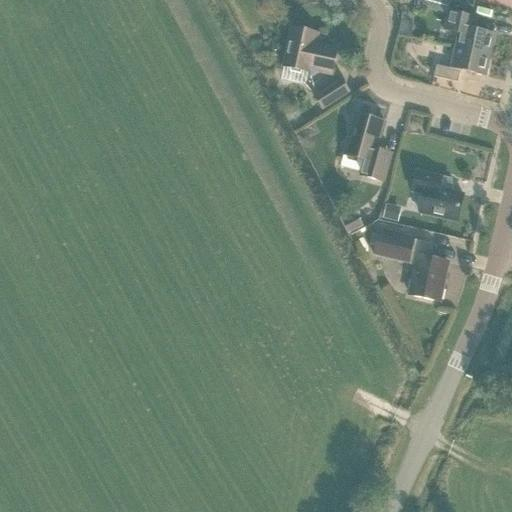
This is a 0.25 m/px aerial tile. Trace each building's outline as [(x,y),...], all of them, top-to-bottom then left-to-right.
[(418,0),(417,7),(429,10),(430,0),(418,0)] [(458,35),(455,48),(490,56),(495,34),(470,29),(472,18),(448,12),(443,31),(458,35)] [(398,34),(408,35),(410,22),(401,20),(398,34)] [(284,68),(282,81),(305,86),(308,73),(310,74),(310,71),(332,76),(337,50),(316,45),(318,35),(291,29),(282,68),(284,68)] [(420,41),(398,36),(394,55),(402,56),(405,42),(420,45),(420,41)] [(486,77),(490,56),(455,48),(450,69),(436,66),(433,78),(458,83),(460,72),(486,77)] [(314,97),(322,110),(349,93),(341,80),(314,97)] [(361,177),(383,183),(392,150),(379,147),(385,123),(355,115),(343,156),(365,162),(361,177)] [(424,196),(420,214),(457,223),(463,196),(439,190),(441,178),(417,173),(412,193),(424,196)] [(386,205),(383,219),(397,222),(401,208),(386,205)] [(362,226),(356,215),(341,223),(347,234),(362,226)] [(448,264),(420,257),(423,244),(379,234),(374,256),(416,266),(409,296),(439,303),(448,264)]
